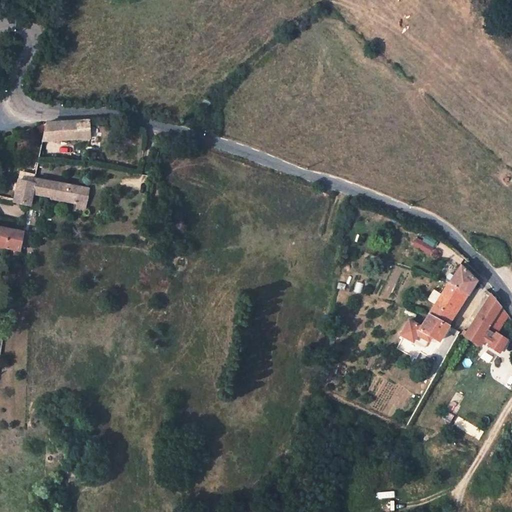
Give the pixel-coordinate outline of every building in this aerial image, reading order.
[(206,98),(197,107),(202,112),(212,103),(206,98)] [(48,123),(44,141),(91,138),(90,146),(99,148),(101,138),(92,137),(91,120),(66,121),(48,123)] [(35,194),(79,202),(82,187),(39,179),(38,179),(37,184),(35,194)] [(34,194),(35,194),(37,184),(20,180),(15,202),(31,206),(34,194)] [(85,211),(90,189),(82,187),(79,202),(77,209),(85,211)] [(0,246),(21,250),(24,232),(0,226),(0,246)] [(431,254),(436,243),(418,235),(413,247),(431,254)] [(476,279),(464,268),(461,265),(450,284),(423,327),(411,321),(403,335),(427,348),(433,337),(441,341),(450,326),(447,324),(465,294),(468,296),(478,281),(476,279)] [(491,294),(464,335),(486,348),(508,314),(501,306),(491,294)]
